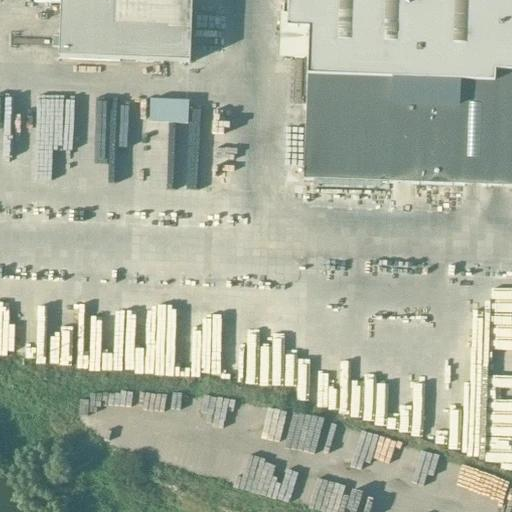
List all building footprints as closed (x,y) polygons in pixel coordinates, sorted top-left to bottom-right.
[(189,38),(190,0),(31,0),(31,4),(92,7),(91,34),(189,38)] [(301,182),(511,190),(511,0),(286,0),(285,31),(308,32),(301,182)] [(141,122),(140,127),(158,127),(159,111),(172,112),(173,102),(127,100),(126,121),(141,122)] [(145,159),(147,145),(126,143),(124,156),(145,159)] [(335,299),(354,301),(356,290),(336,288),(335,299)] [(102,301),(94,366),(283,391),(282,396),(312,400),(316,367),(300,365),(307,312),(263,306),(261,324),(211,317),(207,347),(197,346),(197,344),(181,342),(184,317),(160,313),(160,309),(102,301)] [(427,385),(428,336),(390,334),(388,384),(427,385)] [(289,441),(289,432),(295,432),(295,418),(274,419),(275,442),(289,441)] [(365,464),(369,434),(303,424),(299,454),(365,464)]
